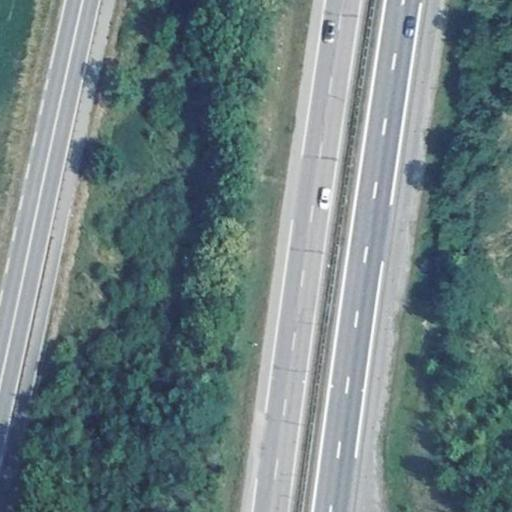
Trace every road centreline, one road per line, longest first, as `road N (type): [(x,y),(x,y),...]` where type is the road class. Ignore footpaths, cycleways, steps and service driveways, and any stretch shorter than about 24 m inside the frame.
road 1 (motorway): [(331,511),(404,0)]
road 2 (motorway): [(344,0),(272,511)]
road 3 (secondary): [(86,0),(0,394)]
